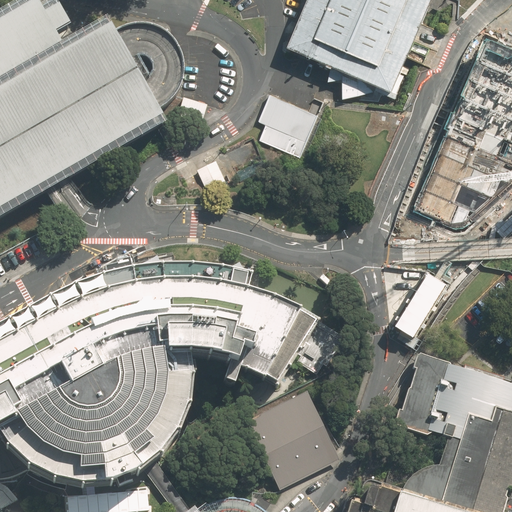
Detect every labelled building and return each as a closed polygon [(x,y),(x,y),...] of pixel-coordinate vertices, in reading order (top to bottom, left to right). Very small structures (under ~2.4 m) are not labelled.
[(0,222),(58,189),(161,130),(168,126),(160,112),(174,102),(178,96),(181,91),(184,77),(184,64),(179,50),(174,44),(171,40),(159,32),(145,28),(129,29),(116,36),(108,25),(78,42),(52,0),(43,0),(0,23),(0,222)] [(309,0),(289,49),(332,67),(377,85),(394,92),(411,51),(419,32),(432,0),(309,0)] [(511,47),(488,37),(472,74),(457,110),(453,109),(444,129),(436,149),(440,150),(427,181),(414,211),(462,231),(511,183),(511,47)] [(377,85),(332,67),(331,75),(329,83),(344,79),(343,92),(343,101),(373,92),(377,85)] [(271,94),(259,122),(267,125),(260,140),(302,157),(320,115),(288,102),(279,98),(271,94)] [(207,105),(184,98),(178,118),(200,125),(207,105)] [(217,162),(196,171),(205,190),(226,181),(217,162)] [(344,338),(319,322),(300,310),(276,300),(246,291),(252,275),(223,269),(195,266),(164,265),(128,270),(105,277),(77,286),(61,295),(45,303),(35,308),(0,327),(0,481),(1,482),(15,479),(30,471),(55,483),(82,487),(106,486),(137,476),(142,472),(147,469),(154,463),(175,444),(191,416),(196,384),(191,359),(219,362),(236,368),(244,370),(260,379),(275,387),(294,360),(320,376),(344,338)] [(503,511),(507,499),(505,497),(507,489),(511,487),(511,486),(511,382),(511,386),(505,384),(454,367),(420,356),(416,357),(412,369),(415,370),(410,390),(408,391),(402,412),(399,412),(395,424),(397,427),(427,436),(433,433),(448,437),(440,466),(435,466),(429,467),(425,468),(420,471),(417,473),(413,476),(409,480),(406,485),(403,491),(374,481),(372,481),(369,482),(366,483),(364,485),(360,496),(357,495),(354,495),(350,497),(348,498),(346,501),(343,511),(503,511)] [(305,394),(247,423),(280,491),(339,461),(305,394)] [(147,469),(142,472),(175,511),(185,511),(189,509),(154,463),(147,469)] [(0,508),(2,510),(18,501),(7,487),(0,484),(0,508)] [(148,491),(67,498),(68,511),(137,511),(150,511),(148,491)] [(196,511),(219,511),(229,510),(238,510),(245,511),(264,511),(253,504),(241,499),(229,498),(218,499),(206,503),(196,511)]
